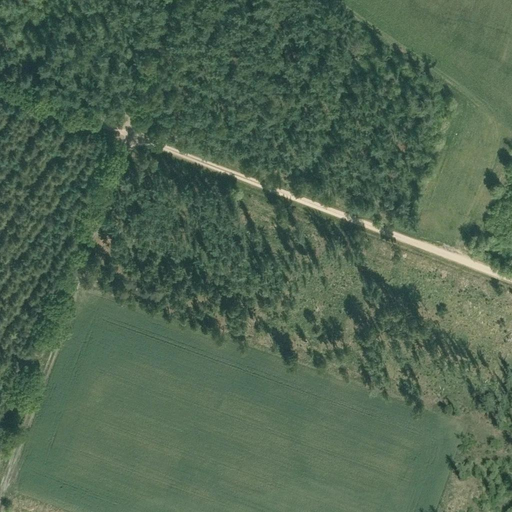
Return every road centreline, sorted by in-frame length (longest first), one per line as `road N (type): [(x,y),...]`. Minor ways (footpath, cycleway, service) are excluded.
road 1 (track): [(105,142),(511,290)]
road 2 (track): [(105,142),(172,0)]
